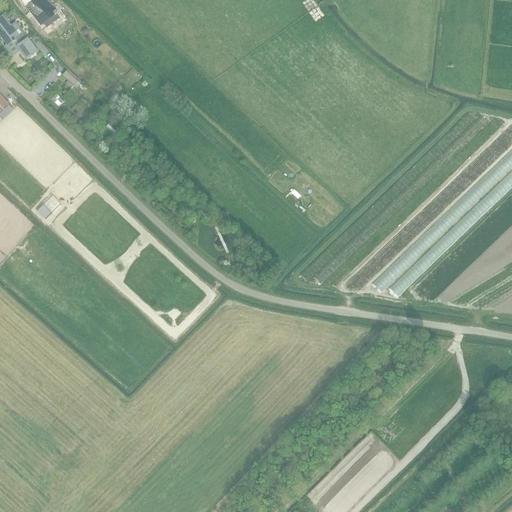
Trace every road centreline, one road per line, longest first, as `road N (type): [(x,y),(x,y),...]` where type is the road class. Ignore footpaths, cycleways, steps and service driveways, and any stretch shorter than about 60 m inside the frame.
road 1 (unclassified): [(511,339),(262,297),(234,285),(0,65)]
road 2 (track): [(353,511),(489,371),(455,342),(459,330)]
